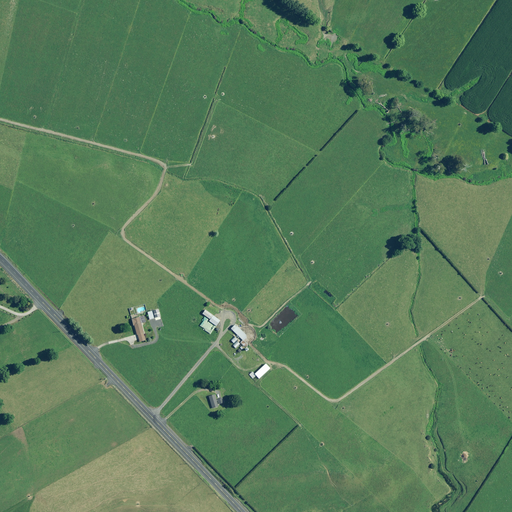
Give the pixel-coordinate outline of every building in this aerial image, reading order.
[(220,321),(205,310),(203,314),(210,319),(209,321),(216,326),(220,321)] [(146,340),(140,317),(132,319),(134,326),(137,335),(138,335),(139,342),(146,340)] [(246,336),(246,335),(235,324),(231,329),(243,341),(247,337),(246,336)] [(266,364),(255,374),(253,372),(249,375),(253,379),(256,376),(259,379),(270,368),(266,364)] [(222,398),(216,400),(215,395),(209,396),(212,409),(218,407),(218,405),(224,403),(222,398)]
